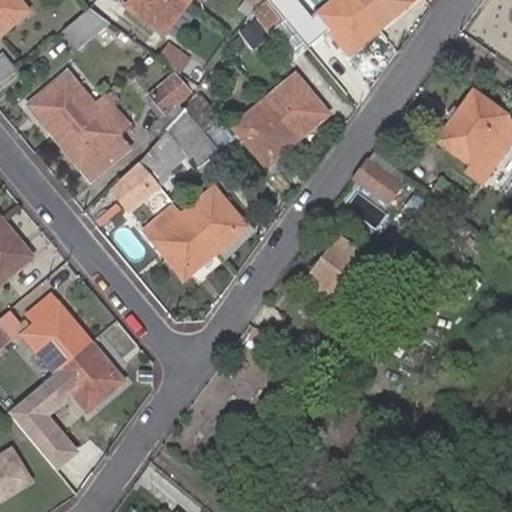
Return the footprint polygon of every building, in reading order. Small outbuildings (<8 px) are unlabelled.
[(18,0),(0,0),(0,33),(27,10),(18,0)] [(163,33),(184,3),(180,0),(131,0),(127,6),(163,33)] [(281,21),(264,0),(258,0),(254,6),(252,10),(269,32),(281,21)] [(267,0),(285,20),(301,6),(295,0),(267,0)] [(347,52),(377,27),(354,0),(332,0),(316,14),(347,52)] [(354,0),(377,27),(407,1),(406,0),(354,0)] [(78,45),(108,20),(90,7),(64,28),(78,45)] [(157,57),(180,73),(190,59),(168,42),(157,57)] [(0,81),(13,70),(0,53),(0,81)] [(28,104),(53,136),(92,103),(66,73),(28,104)] [(262,99),(295,139),(326,114),(293,74),(262,99)] [(197,94),(181,108),(202,132),(218,119),(197,94)] [(471,94),(435,144),(468,168),(486,142),(499,151),(495,156),(501,160),(511,143),(511,132),(503,121),(505,117),(471,94)] [(265,165),(295,139),(262,99),(232,125),(265,165)] [(92,103),(53,136),(79,167),(117,135),(92,103)] [(193,167),(215,148),(202,132),(181,108),(164,131),(193,167)] [(366,163),(353,180),(386,203),(398,186),(366,163)] [(156,183),(140,164),(107,192),(122,211),(156,183)] [(181,213),(214,252),(244,225),(213,187),(181,213)] [(161,229),(164,227),(177,216),(168,206),(153,220),(161,229)] [(183,277),(214,252),(181,213),(177,216),(164,227),(161,229),(151,238),(183,277)] [(0,222),(0,281),(29,257),(0,222)] [(342,310),(374,266),(338,240),(305,284),(342,310)] [(21,334),(53,373),(87,344),(56,306),(47,295),(26,313),(34,324),(21,334)] [(0,316),(0,348),(24,330),(8,310),(0,316)] [(87,344),(53,373),(5,412),(55,472),(72,458),(40,419),(69,396),(84,414),(120,385),(87,344)] [(0,498),(28,481),(9,450),(0,455),(0,498)]
